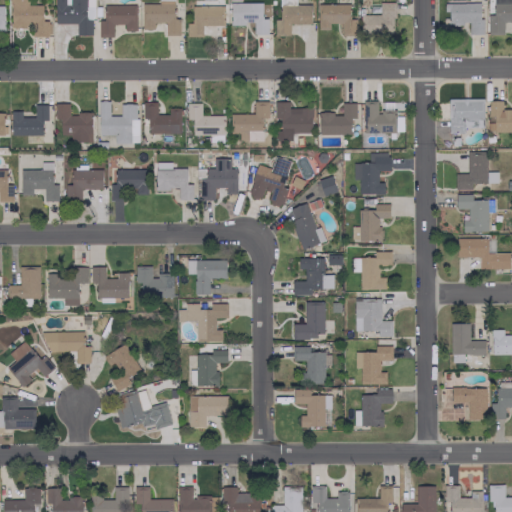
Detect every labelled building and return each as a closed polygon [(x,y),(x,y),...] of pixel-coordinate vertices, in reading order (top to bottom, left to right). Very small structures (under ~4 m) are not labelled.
[(41,4),(27,5),(26,0),(9,0),(10,27),(32,26),(32,36),(47,36),(47,21),(41,21),(41,4)] [(75,23),(75,35),(92,35),(91,0),(53,0),(54,23),(75,23)] [(310,4),(295,4),(294,0),(278,0),(279,19),(273,19),(274,35),(289,35),(289,23),(310,23),(310,4)] [(511,21),(511,0),(492,0),(493,15),(487,15),(487,34),(503,34),(502,22),(511,21)] [(179,34),(179,18),(173,18),(173,1),(140,2),(141,29),(153,28),(153,22),(164,22),(164,34),(179,34)] [(261,3),(229,2),(229,23),(252,24),(252,33),(267,33),(267,18),(261,18),(261,3)] [(360,14),(360,34),(394,33),(393,2),(378,2),(379,14),(360,14)] [(480,2),(443,3),(443,11),(447,11),(447,24),(468,24),(468,34),(481,34),(480,2)] [(316,4),(317,29),(329,29),(329,24),(340,23),(340,35),(355,35),(354,18),(349,18),(349,3),(316,4)] [(135,4),(103,5),(103,19),(98,19),(98,37),(112,36),(112,24),(124,24),(124,30),(136,30),(135,4)] [(201,36),(201,25),(223,25),(223,5),(191,5),(191,23),(186,22),(186,36),(201,36)] [(482,98),(447,98),(447,132),(463,132),(463,127),(482,127),(482,98)] [(98,134),(114,134),(114,143),(136,143),(136,104),(120,104),(120,115),(108,115),(108,100),(98,100),(98,134)] [(229,113),(229,133),(239,133),(238,140),(261,140),(262,117),(267,117),(267,101),(253,100),(252,114),(229,113)] [(394,132),(394,109),(377,109),(377,101),(362,100),(361,132),(394,132)] [(511,108),(501,109),(501,100),(487,100),(487,132),(511,131),(511,108)] [(179,108),(168,107),(168,114),(156,114),(156,101),(142,101),(141,118),(147,118),(147,133),(179,133),(179,108)] [(311,132),(311,107),(288,107),(288,101),(274,101),(273,118),(279,118),(279,129),(275,129),(275,140),(291,140),(291,132),(311,132)] [(223,115),(200,115),(200,102),(186,102),(186,120),(191,120),(191,134),(223,134),(223,115)] [(355,102),(341,102),(340,113),(318,112),(317,133),(349,134),(349,118),(354,118),(355,102)] [(68,103),(53,103),(53,118),(60,119),(60,133),(90,134),(91,113),(68,112),(68,103)] [(10,134),(42,135),(42,120),(46,120),(47,104),(34,104),(33,117),(21,117),(21,111),(11,110),(10,134)] [(471,189),(471,182),(496,182),(496,171),(485,172),(485,151),(466,151),(467,173),(454,173),(454,189),(471,189)] [(358,193),(382,193),(382,182),(376,182),(376,170),(388,170),(388,152),(367,152),(367,162),(352,162),(352,179),(358,179),(358,193)] [(255,164),(247,196),(259,199),(262,190),(270,192),(268,201),(281,205),(286,188),(282,187),(289,160),(273,156),(270,168),(255,164)] [(236,193),(236,168),(229,167),(229,158),(213,158),(213,168),(205,168),(204,178),(199,178),(198,200),(213,200),(213,187),(224,187),(224,193),(236,193)] [(42,188),(43,201),(57,200),(57,183),(52,184),(51,161),(40,162),(40,169),(19,169),(20,195),(31,194),(31,188),(42,188)] [(191,199),(191,183),(185,184),(185,168),(169,168),(169,162),(153,162),(154,189),(177,189),(177,200),(191,199)] [(11,184),(6,184),(6,169),(0,168),(0,200),(12,201),(11,184)] [(146,193),(145,168),(114,169),(115,184),(109,184),(109,199),(124,199),(124,193),(146,193)] [(101,169),(71,169),(70,184),(64,184),(64,198),(80,199),(80,188),(101,189),(101,169)] [(492,199),(470,200),(470,193),(454,194),(455,208),(467,208),(467,219),(461,219),(461,231),(486,231),(486,211),(492,211),(492,199)] [(324,240),(319,226),(314,228),(304,202),(286,209),(301,249),(324,240)] [(389,204),(373,203),(373,209),(357,209),(357,226),(350,226),(350,240),(378,241),(379,218),(388,218),(389,204)] [(508,268),(508,252),(486,252),(486,237),(457,238),(457,257),(478,256),(478,268),(508,268)] [(359,289),(384,288),(384,276),(378,276),(377,265),(390,265),(390,251),(373,251),(373,257),(358,257),(359,289)] [(332,288),(331,274),(322,274),(322,257),(297,258),(297,269),(303,269),(303,280),(292,280),(292,295),(310,294),(310,288),(332,288)] [(225,277),(225,259),(185,259),(185,273),(193,273),(194,294),(208,293),(207,278),(225,277)] [(171,274),(150,274),(150,265),(134,266),(135,283),(140,283),(140,297),(172,296),(171,274)] [(38,298),(39,266),(19,266),(18,285),(7,284),(7,298),(38,298)] [(86,267),(69,266),(69,279),(57,279),(57,273),(46,273),(45,297),(62,298),(62,304),(77,305),(78,282),(86,282),(86,267)] [(104,266),(90,266),(90,283),(95,283),(96,297),(127,297),(127,272),(115,272),(115,278),(104,278),(104,266)] [(376,330),(377,336),(391,336),(390,320),(380,320),(379,298),(352,299),(353,330),(376,330)] [(323,336),(322,301),(303,302),(304,323),(290,323),(291,337),(323,336)] [(195,341),(221,341),(220,329),(214,329),(214,317),(226,317),(226,303),(209,303),(210,308),(198,309),(198,303),(180,303),(181,320),(195,320),(195,341)] [(484,354),(483,339),(468,340),(468,323),(449,323),(450,354),(484,354)] [(511,334),(502,335),(502,329),(490,329),(490,354),(511,353),(511,334)] [(45,351),(75,350),(75,363),(89,362),(88,345),(83,345),(82,330),(44,332),(45,351)] [(21,386),(30,379),(27,375),(35,368),(42,377),(53,368),(43,354),(38,358),(23,341),(8,353),(14,360),(5,367),(21,386)] [(102,355),(107,364),(112,361),(119,373),(109,378),(116,390),(130,383),(126,377),(138,370),(124,343),(102,355)] [(391,345),(373,346),(373,351),(353,352),(353,367),(359,367),(359,384),(385,384),(384,371),(378,371),(378,360),(391,359),(391,345)] [(323,365),(329,365),(329,352),(308,352),(308,346),(292,346),(292,360),(304,360),(304,372),(298,372),(298,382),(323,383),(323,365)] [(195,385),(216,384),(215,362),(226,362),(226,349),(210,349),(210,354),(195,354),(195,385)] [(511,387),(510,387),(510,382),(494,382),(494,402),(489,402),(489,418),(503,418),(503,407),(511,406),(511,387)] [(485,419),(484,387),(450,387),(450,403),(465,403),(465,419),(485,419)] [(329,394),(308,394),(308,388),(293,388),(293,403),(304,403),(304,414),(298,414),(298,426),(329,426),(329,394)] [(374,394),(359,394),(359,425),(380,425),(380,402),(390,403),(391,388),(374,388),(374,394)] [(164,401),(148,406),(143,389),(112,397),(120,429),(152,421),(155,428),(170,424),(164,401)] [(186,396),(187,426),(204,426),(204,415),(227,414),(227,395),(186,396)] [(34,408),(15,408),(15,396),(0,396),(0,428),(34,428),(34,408)] [(480,511),(481,491),(468,491),(468,497),(457,497),(457,484),(443,484),(443,500),(448,500),(448,511),(480,511)] [(503,484),(487,484),(487,501),(493,501),(492,511),(511,511),(511,496),(503,497),(503,484)] [(324,485),(313,485),(313,511),(349,511),(350,491),(335,491),(335,497),(324,497),(324,485)] [(390,485),(377,485),(377,497),(355,498),(355,511),(386,511),(386,502),(391,502),(390,485)] [(433,511),(433,485),(415,486),(415,503),(400,503),(399,511),(433,511)] [(127,486),(112,486),(112,499),(101,499),(101,495),(89,495),(88,511),(121,511),(126,511),(127,486)] [(170,511),(171,498),(147,499),(147,486),(133,486),(133,503),(139,503),(139,511),(170,511)] [(176,511),(217,511),(217,495),(191,496),(191,486),(176,486),(176,511)] [(222,511),(258,511),(258,492),(235,492),(235,486),(222,486),(222,511)] [(281,504),(269,504),(268,511),(300,511),(300,486),(281,487),(281,504)] [(38,487),(22,487),(22,499),(1,499),(1,511),(32,511),(32,503),(38,503),(38,487)] [(50,511),(82,511),(82,497),(59,497),(59,487),(44,487),(44,503),(50,503),(50,511)]
